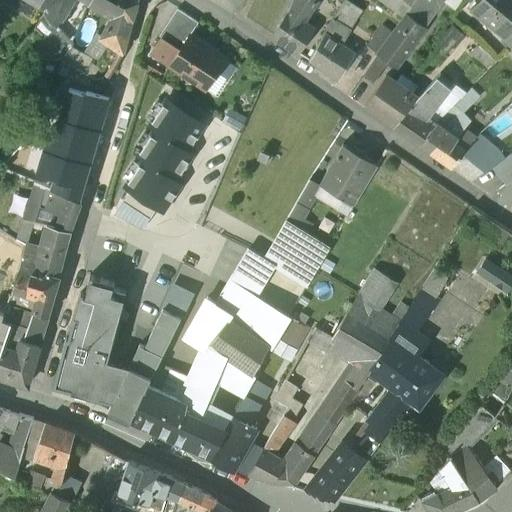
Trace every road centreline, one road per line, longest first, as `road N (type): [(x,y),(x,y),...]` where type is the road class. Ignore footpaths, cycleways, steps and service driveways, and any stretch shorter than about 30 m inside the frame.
road 1 (residential): [(149,0),(90,224),(30,408)]
road 2 (residential): [(494,211),(182,0)]
road 3 (residential): [(301,508),(30,408)]
